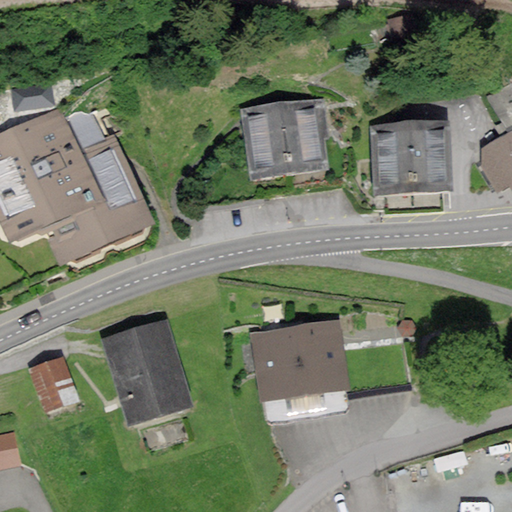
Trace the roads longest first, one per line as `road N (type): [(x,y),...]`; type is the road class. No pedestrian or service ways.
road 1 (unclassified): [(0,341),(170,277),(300,245)]
road 2 (unclassified): [(511,417),(376,453),(300,511)]
road 3 (unclassified): [(300,245),(326,259),(511,296)]
road 4 (unclassified): [(300,245),(511,231)]
